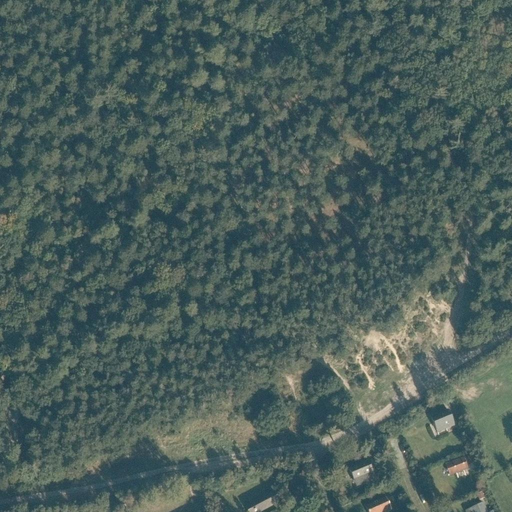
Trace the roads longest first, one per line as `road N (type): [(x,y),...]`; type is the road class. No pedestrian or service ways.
road 1 (track): [(511,339),(376,424),(312,453),(0,511)]
road 2 (unknown): [(377,0),(466,214)]
